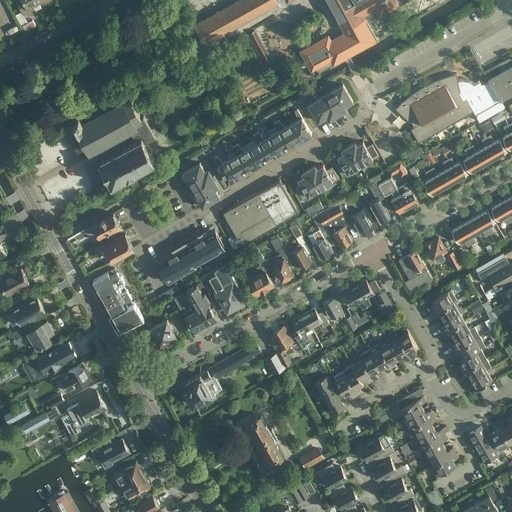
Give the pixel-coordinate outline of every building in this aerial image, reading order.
[(38,1),(37,0),(15,0),(24,14),(35,8),(32,4),(38,1)] [(237,0),(194,24),(205,44),(206,43),(279,2),(277,0),(237,0)] [(325,0),(345,34),(405,0),(287,0),(289,1),(291,0),(325,0)] [(28,22),(22,26),(25,31),(35,25),(32,19),(28,22)] [(255,30),(248,34),(251,39),(258,36),(255,30)] [(511,55),(497,64),(484,71),(488,78),(489,81),(498,96),(501,100),(511,93),(511,55)] [(269,56),(262,59),(265,65),(272,61),(269,56)] [(402,102),(395,108),(409,120),(411,119),(412,123),(414,126),(411,128),(419,142),(474,111),(477,116),(480,121),(504,107),(501,100),(498,96),(489,81),(486,83),(481,83),(479,79),(478,79),(477,80),(475,81),(474,82),(471,79),(466,78),(462,78),(458,78),(457,73),(450,75),(443,77),(434,80),(429,83),(426,85),(419,88),(416,90),(411,94),(406,98),(402,102)] [(326,93),(338,114),(337,113),(343,110),(342,107),(353,101),(343,83),(326,93)] [(338,114),(326,93),(309,104),(319,121),(330,114),(331,116),(337,113),(338,114)] [(75,118),(77,122),(75,124),(81,134),(82,133),(82,135),(82,137),(83,138),(84,138),(85,139),(84,140),(90,150),(97,146),(98,148),(106,143),(107,143),(106,141),(113,137),(114,138),(115,138),(114,136),(121,132),(122,134),(123,133),(122,132),(129,127),(130,129),(131,129),(130,127),(139,122),(138,121),(143,118),(143,116),(130,94),(125,97),(124,96),(116,101),(115,99),(114,99),(115,101),(107,105),(107,104),(105,104),(106,106),(99,110),(98,108),(97,109),(98,111),(91,115),(90,113),(83,117),(81,114),(75,118)] [(291,122),(301,140),(312,133),(297,109),(295,110),(298,118),(291,122)] [(494,124),(505,118),(503,115),(500,113),(491,118),(494,124)] [(98,160),(106,174),(112,184),(156,159),(151,150),(153,149),(148,141),(156,136),(144,115),(143,116),(143,118),(138,121),(139,122),(130,127),(131,129),(130,129),(136,139),(98,160)] [(277,121),(292,147),(292,146),(291,146),(301,140),(291,122),(285,126),(279,119),(277,121)] [(483,130),(492,125),(489,120),(481,125),(483,130)] [(277,121),(274,122),(277,131),(271,134),(281,152),(291,146),(291,147),(292,147),(277,121)] [(511,148),(511,131),(508,124),(504,126),(507,132),(502,135),(510,150),(511,148)] [(256,133),(271,159),(271,158),(281,152),(271,134),(264,138),(258,131),(256,133)] [(250,147),(260,164),(270,158),(271,159),(256,133),(253,134),(257,143),(250,147)] [(494,140),(491,134),(486,137),(498,157),(507,152),(499,137),(494,140)] [(462,137),(455,141),(458,146),(465,142),(462,137)] [(498,157),(486,137),(482,139),(486,145),(481,147),(489,162),(498,157)] [(474,142),(477,148),(483,145),(479,139),(474,142)] [(349,144),(361,165),(372,158),(373,158),(379,155),(372,143),(366,146),(363,141),(357,144),(355,141),(349,144)] [(235,145),(250,171),(250,170),(260,164),(250,147),(243,150),(237,144),(235,145)] [(349,144),(342,148),(344,152),(338,155),(341,160),(336,164),(343,176),(349,172),(361,165),(349,144)] [(449,146),(442,150),(444,154),(455,148),(453,144),(449,146)] [(469,147),(480,167),(489,162),(481,147),(476,150),(473,144),(469,147)] [(229,159),(239,176),(249,170),(250,171),(235,145),(233,146),(236,155),(229,159)] [(422,145),(409,150),(412,157),(425,152),(422,145)] [(437,147),(431,150),(434,156),(440,153),(437,147)] [(471,172),(480,167),(469,147),(464,149),(468,155),(463,158),(471,172)] [(430,150),(425,153),(429,160),(430,160),(434,157),(430,150)] [(214,157),(228,182),(239,176),(229,159),(222,163),(217,156),(214,157)] [(447,159),(459,179),(468,174),(460,160),(455,162),(451,156),(447,159)] [(424,159),(417,162),(420,168),(427,164),(424,159)] [(447,167),(442,170),(450,184),(459,179),(447,159),(443,161),(447,167)] [(401,161),(387,168),(391,175),(398,171),(405,168),(401,161)] [(192,188),(193,189),(213,177),(212,177),(209,172),(207,173),(200,162),(183,172),(192,188)] [(309,168),(321,188),(333,181),(333,182),(339,178),(332,166),(327,169),(323,164),(318,167),(316,164),(309,168)] [(419,175),(413,165),(408,168),(414,178),(419,175)] [(450,184),(442,170),(437,173),(434,167),(429,169),(433,175),(441,189),(450,184)] [(309,168),(297,175),(302,184),(296,187),(303,199),(309,195),(321,188),(309,168)] [(441,189),(433,175),(429,169),(425,171),(429,177),(424,180),(432,194),(441,189)] [(409,207),(401,192),(397,187),(391,176),(378,184),(385,196),(392,192),(394,196),(391,198),(399,212),(409,207)] [(212,178),(214,177),(213,177),(193,189),(193,191),(194,190),(203,206),(220,196),(213,185),(215,183),(212,178)] [(242,244),(276,224),(299,211),(280,179),(223,212),(229,223),(239,240),(242,244)] [(376,181),(369,185),(377,198),(370,202),(382,223),(391,217),(383,204),(381,200),(385,197),(376,181)] [(418,201),(410,187),(407,181),(397,187),(401,192),(409,207),(418,201)] [(346,186),(339,190),(343,197),(349,193),(346,186)] [(511,212),(511,202),(508,196),(500,201),(511,221),(511,220),(511,212),(511,213),(511,212)] [(325,207),(321,200),(307,208),(311,215),(325,207)] [(511,221),(500,201),(490,206),(499,220),(503,218),(507,223),(511,221)] [(352,240),(351,239),(344,227),(350,223),(339,204),(325,212),(323,209),(317,213),(330,235),(334,233),(342,246),(343,246),(344,248),(349,244),(348,243),(352,240)] [(495,222),(487,208),(478,213),(490,234),(494,231),(490,225),(495,222)] [(373,228),(362,209),(351,215),(362,234),(373,228)] [(122,226),(114,212),(93,224),(100,236),(115,227),(116,229),(122,226)] [(316,213),(312,215),(317,225),(314,227),(316,230),(313,232),(308,235),(313,243),(321,258),(333,251),(322,232),(326,230),(316,213)] [(490,234),(478,213),(469,218),(477,233),(482,230),(485,236),(490,234)] [(468,238),(472,244),(476,241),(473,235),(477,233),(469,218),(460,223),(468,238)] [(463,249),(472,244),(468,238),(460,223),(451,229),(463,249)] [(219,232),(217,229),(158,262),(170,283),(196,267),(194,264),(225,246),(217,233),(219,232)] [(134,247),(126,233),(120,236),(121,238),(106,247),(113,259),(134,247)] [(307,264),(311,261),(304,248),(308,246),(302,234),(296,237),(300,243),(296,246),(297,249),(292,252),(301,267),(302,266),(303,268),(308,265),(307,264)] [(292,274),(292,273),(293,272),(285,259),(289,256),(283,246),(278,236),(271,240),(277,250),(278,249),(281,252),(274,256),(264,258),(269,267),(273,265),(282,280),(292,274)] [(443,254),(447,252),(438,236),(425,244),(434,260),(437,257),(440,262),(446,259),(443,254)] [(476,241),(472,244),(477,254),(482,251),(476,241)] [(263,270),(259,272),(256,268),(249,272),(252,277),(248,279),(256,295),(274,284),(265,270),(269,267),(264,258),(256,245),(251,248),(263,270)] [(416,249),(406,255),(399,259),(410,278),(405,281),(413,296),(435,283),(434,280),(433,280),(427,269),(416,249)] [(233,250),(223,256),(226,261),(236,255),(233,250)] [(467,259),(462,251),(458,253),(463,262),(467,259)] [(461,265),(453,252),(447,255),(455,268),(461,265)] [(245,301),(242,297),(246,294),(242,286),(240,287),(228,266),(226,262),(215,268),(236,306),(245,301)] [(511,262),(489,276),(496,287),(501,285),(504,290),(504,289),(511,285),(511,262)] [(10,267),(0,272),(0,281),(7,294),(22,286),(29,282),(22,268),(13,273),(10,267)] [(214,290),(212,291),(218,301),(221,299),(227,311),(236,306),(215,268),(214,268),(217,272),(210,276),(217,288),(214,289),(214,290)] [(108,271),(92,280),(98,289),(120,276),(117,271),(110,275),(108,271)] [(39,287),(49,281),(44,272),(33,278),(39,287)] [(98,289),(103,298),(119,289),(116,284),(122,280),(120,276),(98,289)] [(373,280),(369,282),(367,279),(365,280),(364,279),(360,281),(361,282),(355,285),(363,300),(367,306),(371,304),(367,297),(380,289),(375,280),(373,281),(373,280)] [(187,290),(206,324),(216,318),(208,304),(211,302),(205,292),(203,293),(197,284),(187,290)] [(176,285),(150,300),(153,304),(178,289),(176,285)] [(367,306),(363,300),(355,285),(350,288),(349,288),(345,290),(345,291),(343,292),(352,306),(359,302),(363,309),(367,306)] [(511,285),(504,289),(504,290),(501,292),(502,295),(504,294),(508,301),(511,298),(511,285)] [(119,289),(103,298),(108,306),(130,294),(127,289),(121,293),(119,289)] [(195,329),(206,324),(187,290),(186,290),(186,289),(177,295),(171,298),(178,310),(183,307),(187,313),(186,314),(195,329)] [(452,289),(448,291),(432,300),(435,305),(429,308),(432,313),(454,301),(457,299),(452,289)] [(384,291),(377,294),(386,309),(392,306),(384,291)] [(130,294),(108,306),(112,315),(135,302),(128,306),(126,302),(132,298),(130,294)] [(12,309),(20,324),(45,310),(38,295),(12,309)] [(343,311),(334,296),(323,302),(331,317),(336,314),(338,318),(344,314),(343,311)] [(443,319),(459,310),(463,308),(461,306),(458,308),(454,301),(432,313),(435,318),(441,315),(443,319)] [(122,331),(144,319),(135,302),(112,315),(122,331)] [(311,328),(321,322),(323,326),(329,323),(322,310),(318,313),(315,307),(303,313),(311,328)] [(443,332),(464,320),(461,313),(464,310),(463,308),(459,310),(443,319),(446,323),(440,327),(443,332)] [(362,322),(360,317),(357,312),(352,315),(358,325),(362,322)] [(292,320),(296,327),(292,330),(300,343),(306,339),(307,334),(305,331),(311,328),(303,313),(292,320)] [(357,326),(351,316),(344,319),(350,330),(357,326)] [(177,335),(167,319),(151,328),(156,338),(156,339),(157,342),(159,342),(160,344),(165,341),(167,345),(173,342),(171,338),(177,335)] [(42,323),(33,328),(30,322),(8,335),(10,338),(12,337),(15,342),(29,335),(33,343),(37,349),(42,346),(52,340),(49,335),(54,332),(47,320),(42,323)] [(470,329),(464,320),(443,332),(446,337),(451,333),(454,338),(470,329)] [(293,341),(284,324),(271,332),(281,348),(287,344),(287,345),(294,342),(293,341)] [(475,326),(470,329),(454,338),(456,342),(451,345),(454,350),(475,338),(480,335),(475,326)] [(418,347),(408,331),(406,327),(403,329),(405,333),(399,336),(411,358),(416,355),(413,350),(418,347)] [(334,332),(329,335),(332,341),(338,338),(334,332)] [(411,358),(399,336),(396,332),(387,338),(389,342),(398,358),(403,355),(406,361),(411,358)] [(398,358),(389,342),(387,338),(385,340),(387,343),(380,347),(392,369),(397,366),(394,360),(398,358)] [(479,345),(475,338),(454,350),(457,356),(462,352),(464,356),(460,359),(481,348),(484,345),(483,343),(479,345)] [(44,349),(29,358),(39,377),(51,370),(50,369),(61,363),(61,362),(76,353),(69,339),(68,339),(59,345),(57,342),(50,346),(52,348),(46,352),(44,349)] [(256,341),(210,367),(212,371),(214,375),(244,358),(244,359),(261,350),(256,341)] [(369,349),(371,353),(380,369),(384,366),(387,372),(392,369),(380,347),(373,351),(371,348),(369,349)] [(291,360),(285,348),(278,352),(285,364),(291,360)] [(486,357),(481,348),(460,359),(463,364),(457,367),(460,372),(486,357)] [(361,358),(374,380),(378,377),(375,371),(380,369),(371,353),(369,349),(359,355),(361,358)] [(273,373),(285,366),(277,352),(265,359),(273,373)] [(487,369),(491,367),(491,366),(486,357),(460,372),(463,377),(468,374),(471,378),(487,369)] [(369,383),(374,380),(361,358),(352,363),(363,384),(364,384),(361,379),(365,377),(369,383)] [(91,379),(82,362),(67,371),(68,372),(60,376),(68,390),(76,386),(76,387),(91,379)] [(343,370),(357,395),(362,392),(359,386),(363,384),(352,363),(351,364),(352,365),(349,366),(343,370)] [(491,367),(487,369),(471,378),(473,382),(468,385),(471,391),(493,378),(489,371),(492,369),(491,367)] [(23,373),(20,368),(9,374),(12,379),(23,373)] [(191,387),(185,391),(192,402),(193,404),(203,398),(215,392),(222,388),(214,375),(212,371),(210,372),(208,368),(187,380),(191,387)] [(352,398),(357,395),(343,370),(333,375),(335,379),(343,393),(344,395),(349,392),(352,398)] [(327,375),(315,382),(333,413),(345,407),(339,396),(343,393),(335,379),(331,381),(327,375)] [(80,401),(68,408),(70,411),(70,412),(75,420),(73,420),(75,423),(76,422),(78,425),(79,424),(88,419),(85,414),(86,414),(97,408),(99,411),(101,411),(101,410),(107,407),(97,390),(79,400),(80,401)] [(406,417),(407,417),(423,407),(421,404),(426,400),(423,395),(418,398),(414,391),(396,401),(406,417)] [(52,407),(65,399),(61,393),(48,401),(52,407)] [(113,404),(117,421),(121,420),(122,426),(130,424),(124,401),(113,404)] [(8,423),(30,412),(25,403),(4,415),(8,423)] [(423,407),(407,417),(406,417),(404,419),(405,421),(409,419),(413,426),(434,414),(431,409),(426,412),(423,407)] [(388,418),(382,409),(377,412),(382,421),(388,418)] [(46,410),(22,424),(26,431),(50,418),(46,410)] [(414,438),(434,426),(431,422),(437,419),(434,414),(413,426),(409,428),(414,438)] [(259,443),(273,435),(261,415),(253,418),(255,422),(249,425),(259,443)] [(507,417),(510,422),(506,424),(502,418),(497,421),(510,443),(511,441),(511,425),(508,417),(507,417)] [(510,443),(497,421),(492,424),(495,430),(491,432),(492,434),(500,448),(501,450),(502,452),(511,446),(511,445),(510,443)] [(501,450),(492,434),(487,437),(481,425),(469,432),(486,462),(498,455),(497,454),(498,453),(498,452),(501,450)] [(442,428),(436,431),(434,426),(414,438),(416,440),(419,438),(423,445),(445,432),(442,428)] [(395,437),(400,434),(397,428),(392,431),(395,437)] [(425,456),(445,445),(443,441),(448,438),(445,432),(423,445),(427,452),(424,454),(425,456)] [(273,435),(259,443),(270,461),(275,458),(277,460),(284,456),(273,435)] [(364,449),(363,450),(368,458),(373,455),(376,461),(394,451),(391,444),(385,448),(379,437),(361,446),(362,447),(364,449)] [(106,440),(98,444),(101,451),(103,455),(100,457),(105,467),(113,463),(112,460),(130,451),(125,443),(123,438),(113,443),(110,438),(108,439),(106,440)] [(402,445),(400,446),(405,455),(412,451),(407,442),(404,444),(402,445)] [(447,449),(445,445),(425,456),(427,459),(430,457),(434,464),(455,451),(453,446),(447,449)] [(441,473),(455,464),(453,460),(458,456),(455,451),(434,464),(432,465),(437,479),(442,476),(441,473)] [(411,464),(417,461),(414,454),(407,458),(411,464)] [(311,464),(306,456),(301,459),(306,467),(311,464)] [(375,470),(379,479),(385,475),(388,481),(406,471),(402,465),(396,468),(390,457),(373,467),(373,468),(374,467),(375,470)] [(122,468),(114,472),(121,485),(122,485),(143,473),(136,461),(135,460),(122,467),(122,468)] [(317,471),(321,477),(324,476),(330,487),(347,477),(347,476),(346,477),(344,474),(345,474),(341,466),(335,469),(332,463),(317,471)] [(143,473),(122,485),(124,489),(129,497),(136,493),(137,494),(150,486),(149,486),(143,473)] [(387,491),(386,491),(391,499),(396,496),(399,502),(414,494),(410,487),(408,489),(402,478),(384,488),(385,488),(387,491)] [(497,488),(496,489),(502,499),(507,496),(501,486),(500,486),(495,479),(492,481),(497,488)] [(316,491),(309,480),(304,483),(310,494),(316,491)] [(289,488),(296,502),(309,495),(301,481),(289,488)] [(356,495),(357,494),(352,486),(347,489),(343,484),(329,492),(333,498),(335,497),(341,507),(359,498),(358,497),(357,498),(356,495)] [(488,495),(462,510),(462,511),(498,511),(495,506),(496,505),(492,500),(497,497),(491,485),(484,488),(488,495)] [(90,503),(99,498),(93,487),(84,492),(90,503)] [(53,511),(76,511),(66,491),(48,501),(53,511)] [(434,503),(441,499),(438,493),(431,497),(434,503)] [(153,494),(131,506),(130,503),(121,508),(123,511),(128,511),(133,510),(134,511),(142,507),(144,511),(146,511),(159,505),(159,504),(160,503),(157,499),(155,498),(153,494)] [(423,511),(422,508),(419,510),(413,499),(396,509),(397,509),(398,511),(397,511),(423,511)] [(101,511),(111,511),(105,500),(97,504),(101,511)]
